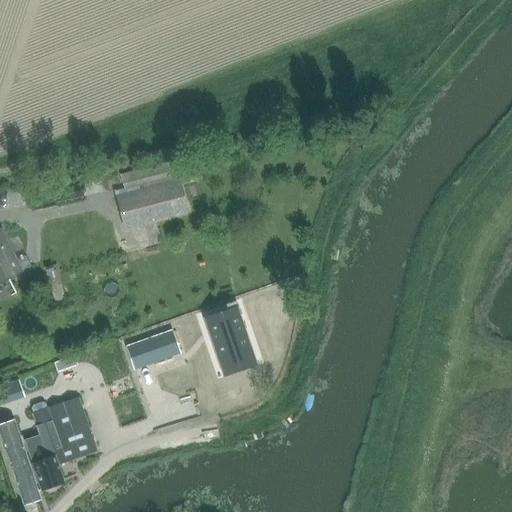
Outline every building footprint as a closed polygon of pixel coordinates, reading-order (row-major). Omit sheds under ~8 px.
[(171,179),(167,163),(120,175),(125,191),(171,179)] [(124,225),(186,209),(179,186),(118,201),(124,225)] [(0,286),(24,275),(3,230),(0,231),(0,286)] [(214,373),(244,362),(228,317),(197,329),(214,373)] [(180,354),(172,331),(127,347),(135,370),(180,354)] [(33,413),(40,435),(25,440),(42,490),(63,483),(57,465),(97,452),(78,398),(46,409),(45,404),(42,403),(33,406),(32,409),(33,413)] [(0,434),(24,506),(41,500),(14,421),(0,425),(0,434)]
